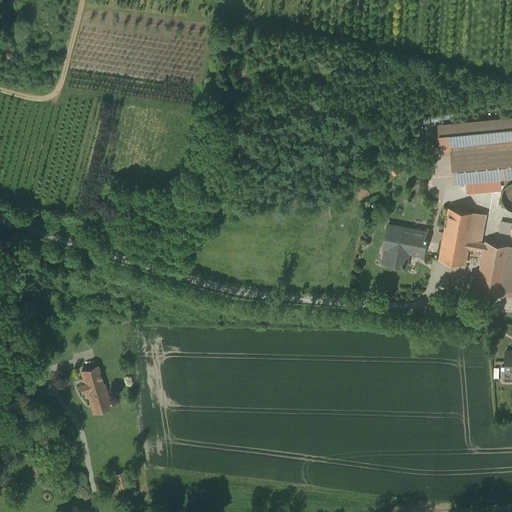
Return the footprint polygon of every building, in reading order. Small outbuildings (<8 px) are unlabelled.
[(441,152),(452,151),(455,180),(511,175),(511,116),(438,123),(441,152)] [(511,182),(510,184),(507,185),(505,187),(503,190),(502,193),(501,196),(502,200),(503,203),(504,206),(507,208),(509,210),(511,210),(511,182)] [(500,198),(501,187),(481,185),(480,196),(500,198)] [(475,212),(448,207),(438,258),(465,263),(468,248),(484,251),(476,289),(511,295),(511,245),(485,240),(485,242),(469,239),(475,212)] [(499,230),(511,232),(511,227),(511,220),(502,218),(499,230)] [(427,232),(391,225),(385,261),(407,265),(408,259),(406,259),(407,251),(423,254),(427,232)] [(97,366),(81,370),(84,378),(85,382),(83,383),(80,383),(82,390),(85,389),(86,395),(88,394),(91,404),(104,400),(102,393),(104,392),(106,391),(103,383),(102,383),(97,366)] [(102,393),(104,400),(91,404),(93,410),(108,406),(104,392),(102,393)] [(114,473),(116,486),(112,487),(114,498),(131,495),(127,471),(114,473)]
